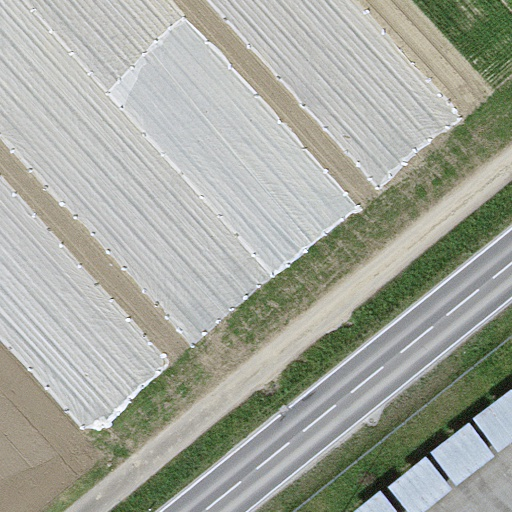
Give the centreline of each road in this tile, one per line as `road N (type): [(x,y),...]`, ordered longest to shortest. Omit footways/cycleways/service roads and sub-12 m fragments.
road 1 (track): [(96,511),(511,172)]
road 2 (secondary): [(207,511),(511,266)]
